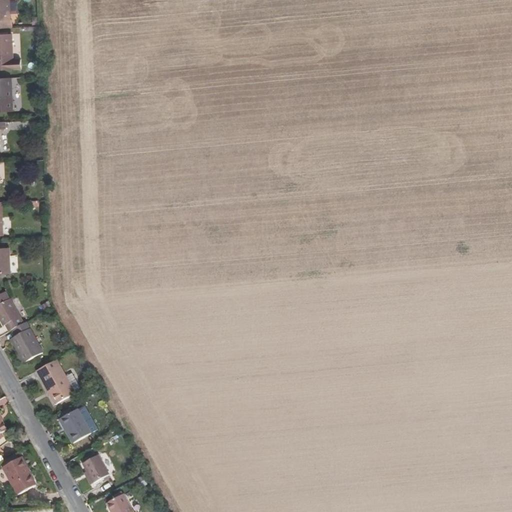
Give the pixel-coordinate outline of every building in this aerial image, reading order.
[(0,0),(0,28),(12,28),(12,20),(11,20),(10,0),(0,0)] [(0,70),(22,70),(21,60),(13,60),(12,34),(0,35),(0,70)] [(12,78),(0,78),(0,112),(13,111),(13,100),(12,78)] [(0,249),(0,275),(11,275),(10,248),(0,249)] [(6,293),(0,296),(0,305),(10,300),(6,293)] [(0,320),(4,327),(6,326),(9,333),(13,330),(24,324),(11,300),(10,300),(0,305),(0,320)] [(13,330),(17,337),(11,340),(25,364),(44,354),(27,323),(24,324),(13,330)] [(48,392),(51,391),(58,404),(76,394),(75,393),(81,390),(72,374),(66,377),(57,361),(37,372),(48,392)] [(51,391),(48,392),(56,406),(58,404),(51,391)] [(92,434),(78,410),(60,421),(65,429),(66,428),(75,444),(92,434)] [(66,428),(65,429),(73,445),(75,444),(66,428)] [(94,484),(109,476),(99,456),(98,457),(94,459),(84,464),(83,465),(88,473),(94,484)] [(18,496),(37,486),(30,473),(29,473),(26,468),(27,467),(22,458),(4,469),(18,496)] [(88,473),(84,474),(91,486),(94,484),(88,473)] [(111,511),(133,511),(124,495),(107,505),(111,511)]
